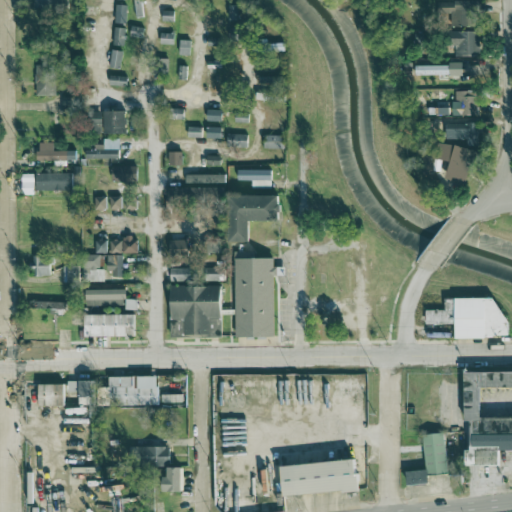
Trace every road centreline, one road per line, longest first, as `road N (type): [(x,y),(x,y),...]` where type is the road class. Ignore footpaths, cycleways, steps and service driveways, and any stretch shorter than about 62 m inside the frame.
road 1 (residential): [(0,359),(511,353)]
road 2 (residential): [(7,359),(5,0)]
road 3 (residential): [(158,358),(153,60)]
road 4 (residential): [(307,356),(302,78)]
road 5 (residential): [(387,355),(392,511)]
road 6 (residential): [(197,357),(205,511)]
road 7 (residential): [(7,359),(9,511)]
road 8 (residential): [(458,224),(502,192),(511,123)]
